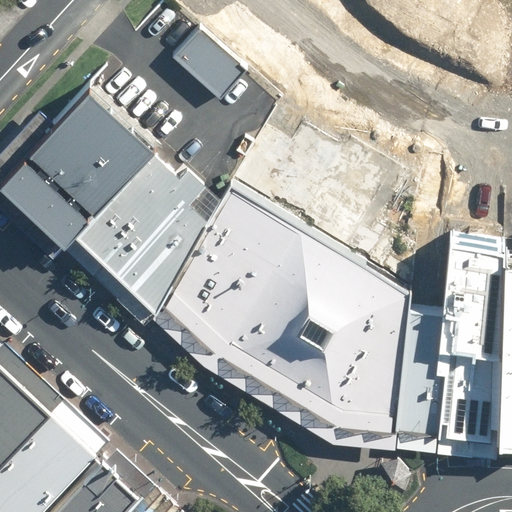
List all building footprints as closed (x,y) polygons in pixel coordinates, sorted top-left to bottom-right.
[(203,17),(176,48),(221,89),(249,58),(203,17)] [(93,73),(0,173),(0,176),(63,235),(151,141),(158,134),(93,73)] [(146,312),(153,304),(223,190),(189,159),(181,170),(151,141),(63,235),(146,312)] [(336,430),(395,436),(411,297),(412,282),(232,176),(223,190),(153,304),(204,352),(336,430)] [(448,360),(439,439),(461,440),(497,442),(497,429),(504,243),(505,232),(453,226),(445,300),(436,359),(448,360)] [(511,243),(504,243),(497,429),(511,429),(511,243)] [(448,360),(436,359),(445,300),(411,297),(395,436),(439,439),(448,360)] [(0,457),(54,401),(0,350),(0,457)] [(0,511),(31,511),(99,442),(54,401),(0,457),(0,511)] [(118,511),(144,486),(102,448),(43,511),(118,511)] [(401,451),(381,455),(375,474),(389,489),(408,484),(414,466),(401,451)] [(144,486),(118,511),(167,511),(169,510),(144,486)]
